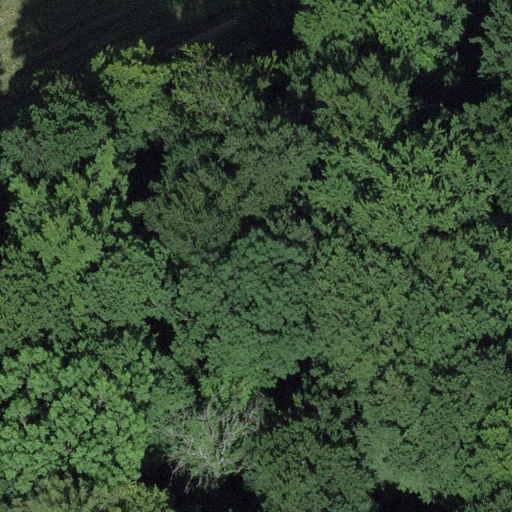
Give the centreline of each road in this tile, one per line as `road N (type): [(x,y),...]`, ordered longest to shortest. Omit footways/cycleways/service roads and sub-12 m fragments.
road 1 (track): [(58,119),(277,132),(511,177)]
road 2 (track): [(319,0),(0,150)]
